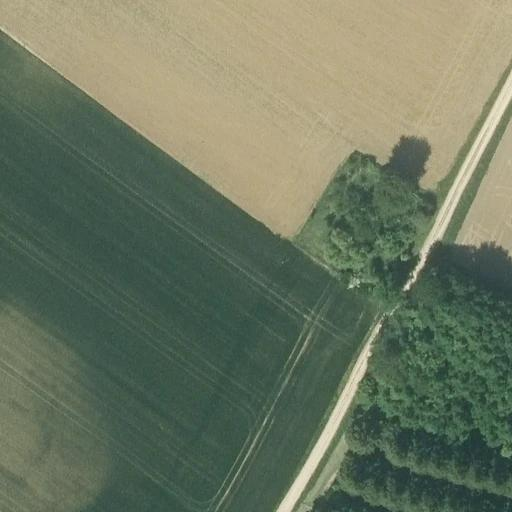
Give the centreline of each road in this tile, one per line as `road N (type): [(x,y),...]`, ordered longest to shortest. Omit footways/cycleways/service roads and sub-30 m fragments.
road 1 (track): [(280,511),(511,80)]
road 2 (track): [(310,511),(348,459),(374,450),(412,446),(511,472)]
